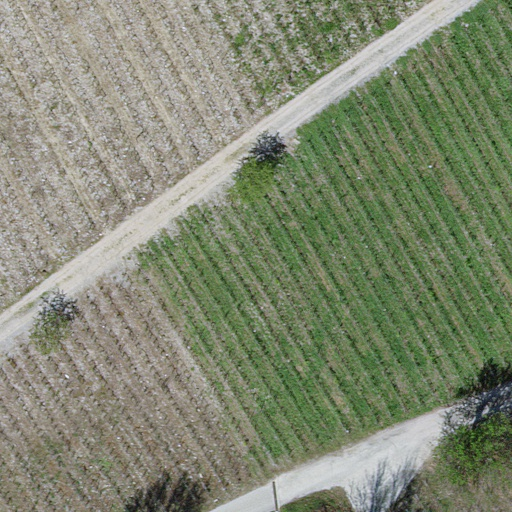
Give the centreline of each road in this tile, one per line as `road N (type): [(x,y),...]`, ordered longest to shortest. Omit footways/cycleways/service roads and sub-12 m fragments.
road 1 (track): [(476,0),(0,356)]
road 2 (track): [(260,511),(511,409)]
